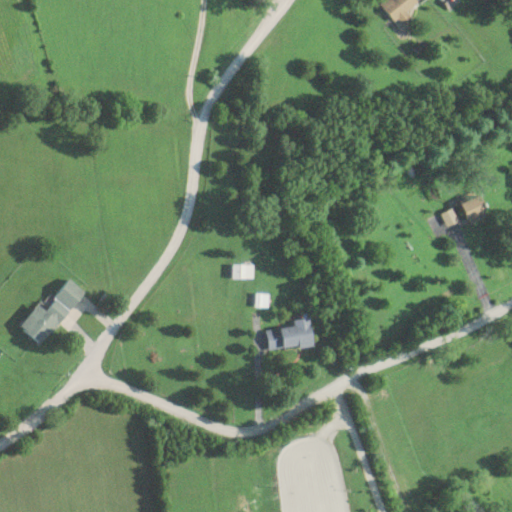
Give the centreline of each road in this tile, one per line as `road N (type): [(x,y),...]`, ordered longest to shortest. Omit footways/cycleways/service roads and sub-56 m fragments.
road 1 (residential): [(0,442),(85,370),(182,234),(198,121),(217,82),(283,0)]
road 2 (residential): [(85,370),(221,427),(250,430),(274,423),(347,373),(511,301)]
road 3 (residential): [(330,385),(380,511)]
